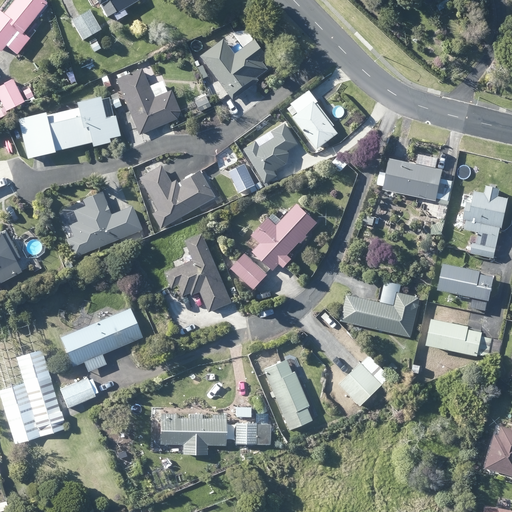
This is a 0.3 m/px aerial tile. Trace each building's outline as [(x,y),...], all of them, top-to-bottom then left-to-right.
[(42,4),(37,0),(11,0),(0,15),(0,48),(2,46),(14,55),(26,40),(19,34),(34,15),(39,9),(42,4)] [(86,0),(90,6),(94,4),(95,7),(97,6),(104,18),(112,13),(114,16),(116,19),(116,20),(120,17),(117,12),(131,4),(128,0),(86,0)] [(97,30),(95,26),(86,11),(79,14),(71,19),(68,21),(80,41),(98,31),(97,30)] [(231,101),(255,83),(257,81),(255,79),(267,70),(261,63),(267,59),(245,31),(243,32),(234,33),(232,31),(198,57),(216,80),(231,101)] [(38,43),(26,54),(33,61),(50,44),(44,37),(38,43)] [(92,53),(99,48),(94,42),(88,46),(92,53)] [(83,76),(95,71),(91,61),(79,65),(83,76)] [(201,79),(204,78),(207,77),(206,73),(205,74),(203,70),(204,70),(203,66),(197,68),(201,79)] [(151,98),(139,71),(139,70),(113,81),(125,110),(136,136),(164,124),(174,120),(177,112),(168,91),(151,98)] [(85,84),(98,79),(96,74),(83,79),(85,84)] [(0,85),(0,108),(2,112),(21,103),(10,80),(0,85)] [(25,100),(31,97),(26,89),(21,92),(25,100)] [(213,106),(206,97),(197,103),(204,113),(213,106)] [(116,138),(112,118),(111,117),(102,120),(97,99),(79,103),(73,104),(74,110),(42,117),(41,115),(15,120),(24,160),(34,158),(49,155),(50,155),(50,152),(85,144),(87,144),(87,149),(95,147),(106,144),(105,140),(116,138)] [(325,120),(315,106),(310,100),(289,116),(308,140),(314,148),(324,140),(335,132),(325,120)] [(296,168),(313,161),(306,142),(299,145),(290,148),(288,149),(296,168)] [(404,161),(392,159),(385,157),(378,188),(433,200),(434,197),(446,200),(450,180),(438,177),(440,169),(425,165),(421,165),(416,164),(413,163),(404,161)] [(331,161),(334,169),(342,165),(339,158),(331,161)] [(231,179),(237,191),(252,184),(241,163),(227,170),(231,179)] [(197,204),(211,196),(197,170),(196,169),(176,181),(178,185),(176,186),(172,179),(167,182),(156,164),(144,171),(135,176),(141,187),(154,209),(152,210),(148,213),(156,227),(169,220),(179,214),(197,204)] [(495,188),(484,185),(483,185),(481,192),(470,189),(469,195),(467,202),(463,201),(462,206),(459,218),(463,218),(462,228),(477,231),(474,244),(470,243),(468,252),(484,256),(490,257),(495,235),(496,236),(497,230),(504,197),(494,194),(495,188)] [(107,213),(99,194),(98,191),(79,198),(80,201),(81,204),(69,209),(73,220),(65,224),(70,235),(62,238),(69,256),(119,236),(127,233),(136,229),(138,228),(129,205),(128,205),(107,213)] [(312,224),(314,222),(294,203),(287,210),(278,219),(273,214),(271,212),(266,217),(265,216),(248,234),(250,236),(257,243),(250,250),(269,268),(276,262),(280,266),(288,258),(284,254),(296,240),(298,242),(304,235),(303,234),(312,224)] [(16,256),(7,240),(1,228),(0,228),(0,280),(17,271),(11,259),(16,256)] [(229,301),(224,291),(199,232),(182,239),(185,245),(191,258),(173,266),(162,271),(169,288),(171,287),(176,285),(180,295),(188,292),(189,294),(198,290),(207,311),(229,301)] [(251,289),(253,286),(265,273),(242,253),(228,269),(251,289)] [(491,275),(481,273),(476,273),(476,270),(439,262),(434,289),(457,294),(456,296),(457,296),(466,298),(466,296),(470,297),(468,307),(483,310),(484,299),(486,300),(486,297),(490,277),(491,275)] [(417,297),(396,291),(394,291),(391,305),(349,295),(344,294),(339,320),(384,330),(388,332),(408,336),(417,297)] [(456,306),(446,304),(444,314),(454,316),(456,306)] [(102,312),(101,309),(101,307),(96,305),(93,308),(93,313),(98,315),(102,312)] [(98,353),(122,343),(138,336),(127,307),(118,311),(73,330),(56,337),(68,365),(70,365),(80,360),(84,370),(102,363),(98,353)] [(49,380),(47,376),(39,349),(15,357),(1,312),(0,312),(0,400),(13,443),(63,428),(61,419),(53,394),(49,380)] [(480,331),(467,328),(465,328),(465,325),(428,318),(423,344),(474,354),(474,353),(486,355),(486,350),(496,352),(497,346),(488,344),(489,338),(479,336),(480,331)] [(343,390),(357,405),(387,376),(366,354),(359,362),(358,361),(344,374),(339,380),(336,383),(343,390)] [(286,372),(282,361),(281,359),(278,360),(259,368),(261,374),(284,428),(307,419),(302,406),(304,404),(289,371),(286,372)] [(390,362),(385,366),(390,372),(395,367),(390,362)] [(57,389),(59,392),(66,407),(91,395),(90,394),(95,391),(89,378),(85,379),(84,377),(77,380),(68,384),(64,386),(59,388),(57,389)] [(173,416),(173,414),(173,412),(157,412),(156,443),(179,443),(179,452),(179,453),(203,453),(203,445),(222,445),(222,442),(222,414),(209,413),(209,415),(209,418),(198,418),(198,414),(186,413),(186,414),(186,417),(173,416)] [(267,424),(255,424),(232,423),(231,442),(266,443),(267,424)] [(511,426),(508,426),(508,428),(498,425),(495,435),(491,433),(482,467),(495,470),(511,475),(511,426)] [(123,448),(114,451),(117,460),(122,459),(123,462),(126,461),(125,458),(126,458),(123,448)] [(98,504),(92,485),(78,489),(84,509),(98,504)]
